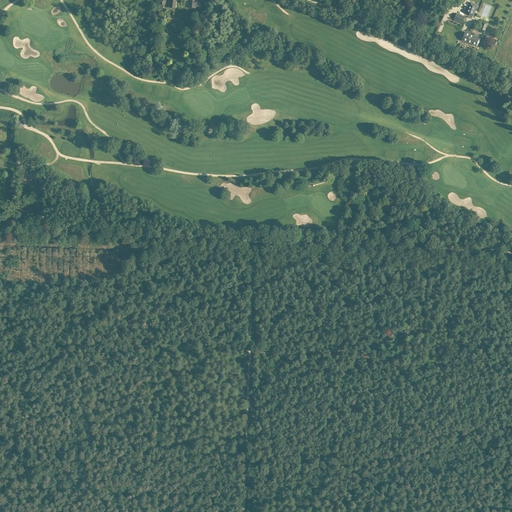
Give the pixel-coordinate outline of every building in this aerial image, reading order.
[(170,0),(169,0),(168,6),(172,6),(171,8),(175,8),(175,0),(189,0),(188,8),(200,10),(201,1),(196,0),(195,0),(170,0)] [(465,13),(472,16),(477,5),(470,2),(465,13)] [(453,21),(462,24),(464,17),(456,14),(453,21)] [(465,32),(462,40),(475,46),(479,38),(465,32)] [(383,193),(383,188),(375,188),(375,192),(368,192),(368,196),(384,196),(384,193),(383,193)]
